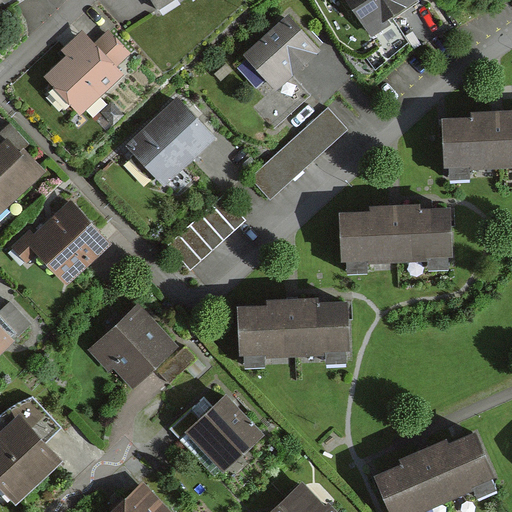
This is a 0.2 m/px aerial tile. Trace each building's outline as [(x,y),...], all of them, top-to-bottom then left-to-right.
[(418,0),(344,0),(368,35),(419,1),(418,0)] [(319,52),(289,17),(239,61),(269,95),(319,52)] [(43,80),(77,117),(121,77),(115,71),(130,57),(107,31),(90,46),(79,34),(60,51),(67,58),(43,80)] [(158,187),(210,137),(176,103),(124,152),(158,187)] [(328,105),(253,178),(273,199),(349,127),(328,105)] [(467,120),(438,121),(440,167),(511,164),(511,113),(467,115),(467,120)] [(0,210),(39,176),(20,154),(15,159),(3,145),(0,147),(0,210)] [(191,267),(249,222),(228,195),(170,240),(191,267)] [(30,232),(11,249),(27,265),(35,257),(66,290),(112,248),(70,203),(34,237),(30,232)] [(366,215),(336,216),(338,266),(449,261),(447,210),(417,212),(416,208),(366,210),(366,215)] [(347,356),(344,304),(314,305),(314,301),(289,302),(261,303),(261,308),(236,309),(239,361),(347,356)] [(135,307),(86,351),(106,373),(110,369),(127,388),(172,349),(135,307)] [(0,333),(0,352),(9,343),(0,333)] [(180,371),(194,355),(183,344),(168,360),(180,371)] [(266,426),(226,385),(198,412),(192,405),(170,425),(181,437),(189,429),(224,465),(266,426)] [(0,476),(22,501),(67,460),(48,440),(58,431),(30,400),(1,417),(0,418),(0,476)] [(408,461),(378,474),(394,511),(406,511),(499,472),(481,429),(452,442),(450,437),(405,456),(408,461)] [(330,511),(325,506),(322,510),(299,485),(270,511),(330,511)] [(111,511),(161,511),(139,487),(111,511)]
